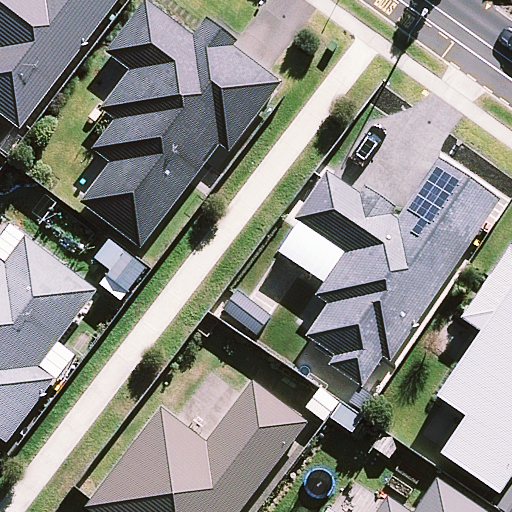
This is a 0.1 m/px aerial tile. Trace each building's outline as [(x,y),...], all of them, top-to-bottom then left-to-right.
[(121,0),(0,0),(0,117),(20,133),(121,0)] [(115,123),(92,153),(109,167),(80,205),(142,252),(219,151),(228,158),(281,88),(233,51),(237,46),(207,24),(194,42),(146,5),(107,56),(131,74),(101,113),(115,123)] [(391,366),(499,206),(436,163),(396,222),(391,219),(396,211),(364,191),(360,198),(325,176),(321,182),(319,180),(287,223),(295,229),(278,256),(323,287),(314,299),(329,308),(305,339),(335,359),(330,367),(363,389),(383,361),(391,366)] [(97,293),(25,240),(5,267),(0,263),(0,444),(5,448),(55,382),(39,371),(97,293)] [(511,481),(511,249),(490,280),(461,324),(481,337),(435,403),(464,422),(440,460),(500,499),(511,481)] [(325,380),(307,405),(355,439),(372,415),(325,380)] [(242,511),(308,426),(252,383),(205,444),(161,410),(84,511),(85,511),(242,511)] [(481,511),(436,481),(415,511),(404,511),(387,500),(378,511),(481,511)]
